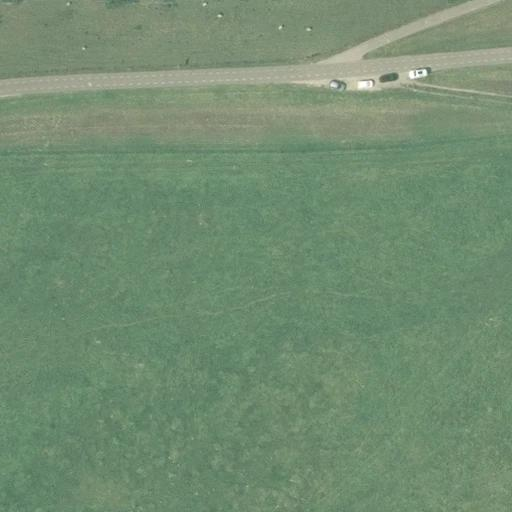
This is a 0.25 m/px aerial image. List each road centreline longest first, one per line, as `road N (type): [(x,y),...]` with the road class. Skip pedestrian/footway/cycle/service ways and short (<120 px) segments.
road 1 (unclassified): [(0,90),(346,71)]
road 2 (track): [(511,104),(362,84),(346,71)]
road 3 (residential): [(491,0),(351,55),(346,71)]
road 4 (unclassified): [(346,71),(511,57)]
